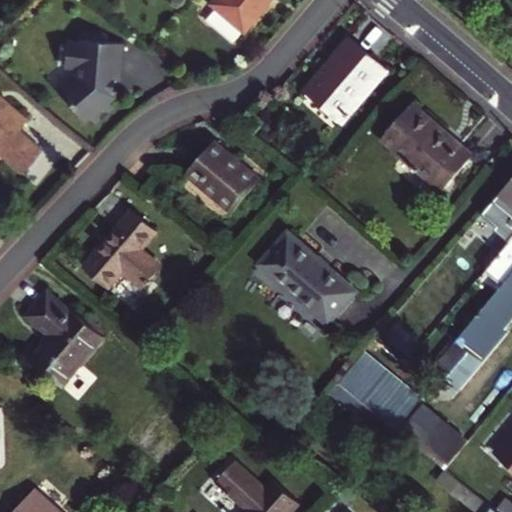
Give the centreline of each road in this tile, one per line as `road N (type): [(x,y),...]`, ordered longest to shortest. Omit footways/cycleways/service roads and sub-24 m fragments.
road 1 (residential): [(0,276),(142,130),(248,90),(329,0)]
road 2 (residential): [(387,0),(511,107)]
